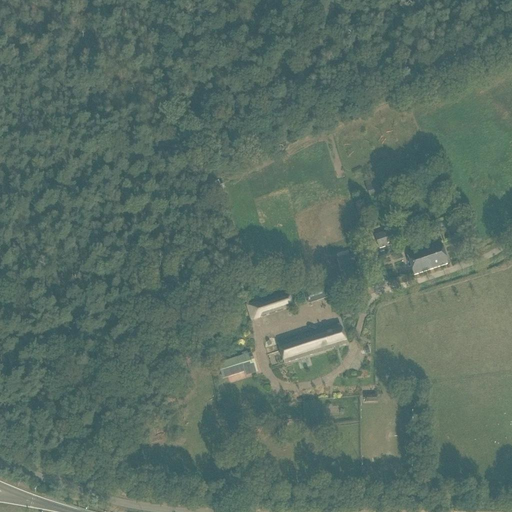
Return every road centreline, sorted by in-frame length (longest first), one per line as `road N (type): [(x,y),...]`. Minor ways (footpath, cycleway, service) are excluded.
road 1 (track): [(511,42),(422,79),(410,61),(291,0)]
road 2 (unclassified): [(184,511),(105,499),(0,465)]
road 3 (unclassified): [(372,307),(511,252)]
